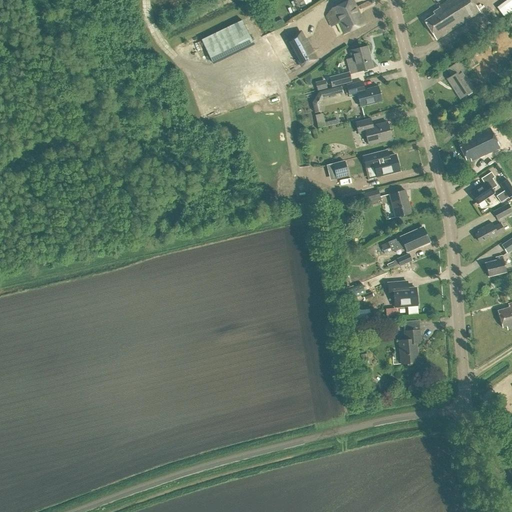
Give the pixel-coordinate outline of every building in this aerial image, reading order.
[(331,26),(338,23),(341,21),(346,33),(364,25),(351,0),(332,9),(335,16),(328,20),(331,26)] [(471,0),(449,0),(438,7),(439,8),(432,13),(434,15),(424,21),(436,40),(479,12),(471,0)] [(274,31),(285,26),(283,21),(272,25),(274,31)] [(315,60),(300,33),(286,40),(301,67),(315,60)] [(195,39),(181,45),(183,50),(197,45),(195,39)] [(269,53),(279,48),(277,44),(267,49),(269,53)] [(367,46),(348,52),(350,59),(352,59),(356,74),(373,69),(367,46)] [(234,54),(225,60),(228,65),(238,59),(234,54)] [(278,60),(283,68),(291,63),(286,55),(278,60)] [(447,79),(460,99),(474,90),(464,75),(467,73),(459,62),(447,70),(451,76),(447,79)] [(329,78),(331,88),(351,83),(349,73),(329,78)] [(269,84),(272,92),(277,90),(273,82),(269,84)] [(315,84),(317,92),(327,89),(325,82),(315,84)] [(349,98),(356,96),(359,108),(381,102),(377,87),(364,90),(361,82),(346,86),(349,98)] [(342,94),(341,88),(318,94),(311,104),(314,115),(320,113),(318,105),(323,99),(342,94)] [(489,121),(494,128),(507,119),(502,112),(489,121)] [(315,117),(317,129),(338,124),(338,121),(325,124),(323,115),(315,117)] [(358,135),(364,133),(368,146),(391,140),(387,122),(372,126),(370,119),(355,123),(358,135)] [(468,138),(460,141),(462,144),(458,146),(465,162),(469,160),(470,163),(500,150),(490,128),(468,137),(468,138)] [(391,143),(392,148),(414,144),(413,139),(391,143)] [(362,157),(365,168),(373,166),(376,177),(399,171),(395,156),(386,158),(386,159),(382,160),(382,159),(378,160),(376,154),(362,157)] [(344,161),(327,166),(329,178),(347,173),(344,161)] [(491,190),(496,186),(492,179),(494,178),(490,172),(480,179),(484,184),(469,194),(477,205),(493,194),(491,190)] [(511,195),(511,188),(506,180),(500,184),(509,197),(511,195)] [(405,190),(388,195),(395,218),(411,214),(405,190)] [(377,201),(380,200),(378,191),(362,195),(362,196),(360,197),(361,200),(363,200),(364,202),(370,201),(372,205),(378,203),(377,201)] [(391,215),(389,204),(382,206),(384,216),(391,215)] [(511,212),(507,204),(492,212),(497,220),(511,212)] [(477,233),(474,235),(479,243),(490,237),(491,239),(504,232),(499,223),(493,227),(491,223),(476,231),(477,233)] [(423,227),(399,237),(401,240),(396,242),(394,239),(387,243),(388,245),(381,248),(384,255),(403,247),(404,249),(406,253),(416,249),(430,243),(423,227)] [(511,238),(501,246),(507,254),(511,250),(511,238)] [(412,262),(408,254),(396,259),(396,260),(386,265),(388,269),(399,264),(400,267),(412,262)] [(502,256),(496,258),(496,260),(485,264),(489,278),(507,273),(502,256)] [(417,288),(408,289),(408,283),(387,284),(388,297),(393,297),(394,308),(418,306),(417,288)] [(364,317),(361,299),(352,301),(355,318),(364,317)] [(502,325),(503,328),(507,327),(508,331),(511,329),(511,303),(509,305),(510,308),(498,311),(499,315),(498,315),(501,325),(502,325)] [(419,364),(417,344),(421,344),(420,331),(404,332),(404,340),(398,340),(401,365),(419,364)]
